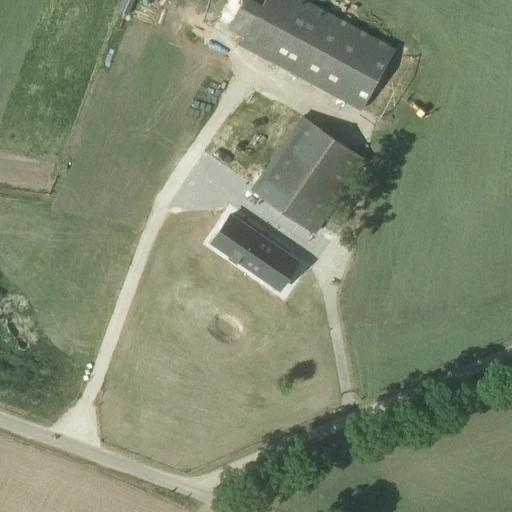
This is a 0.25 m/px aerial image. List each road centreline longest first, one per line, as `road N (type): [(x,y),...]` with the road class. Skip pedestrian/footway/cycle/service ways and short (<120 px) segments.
road 1 (track): [(511,347),(232,473),(200,511)]
road 2 (residential): [(0,419),(246,511)]
